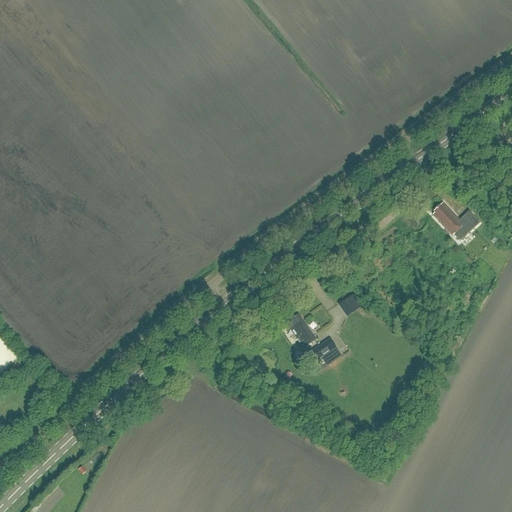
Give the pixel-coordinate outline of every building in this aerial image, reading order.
[(460,222),(443,204),(433,213),(434,215),(432,216),(452,237),(454,236),(460,242),(477,225),(468,215),(460,222)] [(349,315),(363,304),(356,294),(341,304),(349,315)] [(314,312),(315,314),(308,319),(312,325),(317,321),(320,326),(334,316),(325,304),(314,312)] [(303,349),(316,341),(298,315),(288,322),(289,324),(287,326),(303,349)] [(335,350),(334,348),(329,341),(307,356),(313,365),(324,357),(335,350)] [(335,350),(324,357),(330,366),(341,358),(335,350)]
